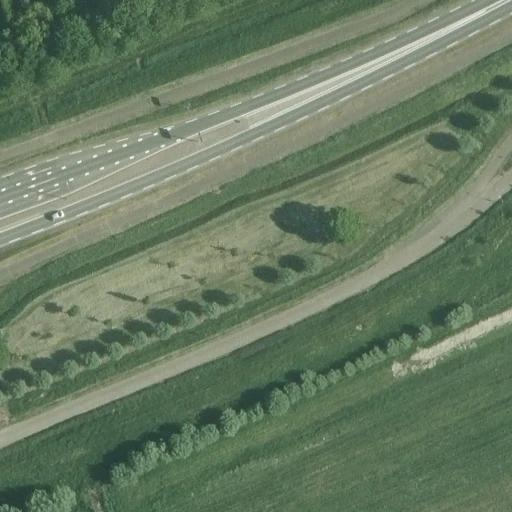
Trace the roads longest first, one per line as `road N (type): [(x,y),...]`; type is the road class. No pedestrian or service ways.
road 1 (unclassified): [(0,440),(331,299),(511,180)]
road 2 (secondary): [(0,240),(377,74),(417,45)]
road 3 (secondary): [(417,45),(0,203)]
